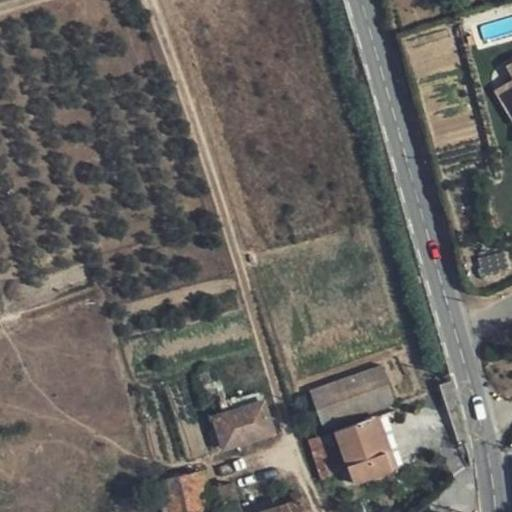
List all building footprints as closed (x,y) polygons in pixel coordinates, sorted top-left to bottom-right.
[(511,62),(505,67),(511,78),(511,79),(495,92),(511,116),(511,62)] [(325,430),(387,408),(372,370),(311,391),(325,430)] [(273,432),(264,401),(216,416),(225,447),(273,432)] [(389,413),(387,408),(325,430),(327,434),(337,430),(373,418),(389,413)] [(392,469),(373,418),(337,430),(356,482),(392,469)] [(156,483),(162,511),(305,511),(302,500),(277,507),(274,500),(265,502),(268,511),(264,511),(242,511),(233,482),(207,489),(200,471),(156,483)]
